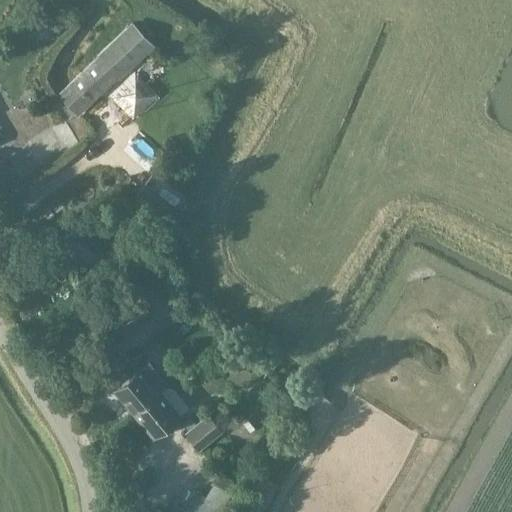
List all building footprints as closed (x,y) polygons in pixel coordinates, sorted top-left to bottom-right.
[(76,115),(153,46),(131,23),(58,94),(76,115)] [(108,94),(132,119),(158,95),(133,69),(108,94)] [(79,230),(67,239),(73,247),(85,238),(79,230)] [(73,257),(62,245),(41,263),(51,275),(73,257)] [(142,248),(120,266),(131,280),(153,262),(142,248)] [(108,315),(124,336),(151,316),(135,295),(108,315)] [(147,362),(113,390),(132,414),(159,392),(167,386),(147,362)] [(151,437),(178,415),(159,392),(132,414),(151,437)] [(220,432),(208,416),(206,414),(195,423),(188,416),(180,423),(187,431),(185,433),(197,449),(220,432)] [(191,511),(212,511),(229,491),(217,481),(191,511)]
